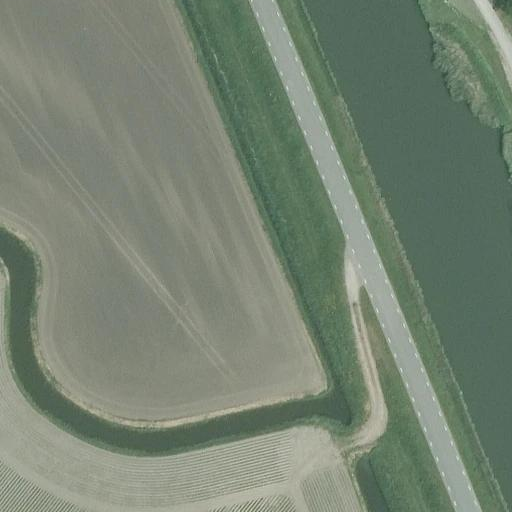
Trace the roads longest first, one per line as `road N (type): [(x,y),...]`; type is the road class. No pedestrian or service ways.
road 1 (tertiary): [(463,511),(261,0)]
road 2 (track): [(332,443),(373,439),(379,405),(352,305),(351,267),(364,254)]
